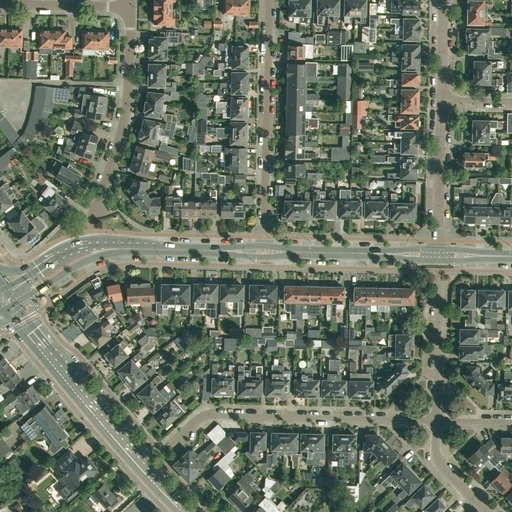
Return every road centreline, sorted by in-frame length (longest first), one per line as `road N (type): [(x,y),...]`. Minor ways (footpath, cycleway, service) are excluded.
road 1 (residential): [(164,446),(210,414),(436,420)]
road 2 (secondary): [(188,511),(10,305)]
road 3 (residential): [(268,0),(263,252)]
road 4 (residential): [(97,211),(129,106),(130,7)]
road 5 (primary): [(438,255),(263,252)]
road 6 (primary): [(153,249),(76,248),(2,288)]
road 7 (primary): [(10,305),(86,260),(153,249)]
road 8 (residential): [(438,255),(440,99)]
road 9 (residential): [(436,420),(438,279)]
road 10 (residential): [(0,4),(130,7)]
